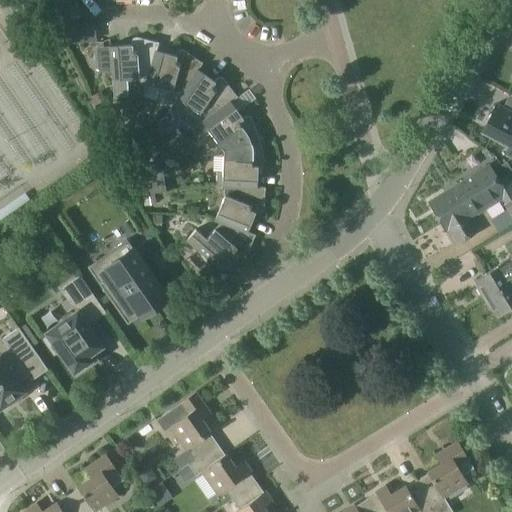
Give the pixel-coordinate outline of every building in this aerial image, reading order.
[(148,78),(156,51),(159,43),(137,38),(136,38),(135,38),(133,39),(132,40),(131,41),(131,42),(131,44),(131,45),(110,47),(114,98),(128,96),(127,81),(148,78)] [(196,69),(198,70),(202,63),(201,62),(200,62),(183,50),(181,49),(180,50),(179,50),(178,51),(177,51),(177,52),(176,55),(156,51),(148,78),(146,84),(180,93),(196,69)] [(180,93),(168,112),(192,128),(230,101),(230,102),(237,97),(236,95),(235,95),(223,78),(222,78),(222,77),(221,77),(220,77),(219,77),(218,77),(217,77),(216,78),(214,81),(198,70),(196,69),(180,93)] [(494,120),(485,134),(506,153),(511,156),(511,94),(509,91),(501,107),(496,105),(489,117),(494,120)] [(242,117),(230,102),(230,101),(192,128),(190,129),(198,141),(210,132),(223,151),(258,141),(258,138),(257,139),(251,119),(250,118),(249,117),(248,116),(246,116),(245,116),(242,117)] [(217,186),(229,187),(257,188),(257,168),(260,168),(261,167),(262,166),(262,165),(263,164),(263,163),(264,161),(263,160),(258,143),(259,143),(258,141),(223,151),(223,172),(218,172),(217,186)] [(429,202),(442,223),(458,213),(456,209),(494,186),(502,199),(502,200),(504,204),(511,199),(511,184),(506,174),(498,179),(489,165),(429,202)] [(137,193),(165,190),(163,174),(131,178),(137,193)] [(472,218),(502,200),(502,199),(494,186),(456,209),(458,213),(442,223),(446,231),(447,230),(456,244),(479,230),(472,218)] [(265,188),(257,188),(229,187),(214,220),(220,222),(246,233),(247,232),(254,214),(258,214),(259,214),(260,214),(261,213),(262,212),(263,210),(263,209),(263,208),(263,191),(265,191),(265,188)] [(255,236),(247,232),(246,233),(220,222),(205,238),(195,229),(186,240),(223,272),(235,257),(236,258),(238,259),(239,259),(241,259),(242,259),(243,258),(245,257),(246,256),(253,238),(254,238),(255,236)] [(126,239),(87,267),(127,324),(129,322),(127,319),(162,295),(164,298),(166,297),(126,239)] [(511,255),(474,279),(478,286),(478,289),(481,294),(484,295),(485,297),(511,281),(511,255)] [(470,279),(463,261),(453,265),(450,258),(431,265),(440,290),(470,279)] [(511,281),(485,297),(497,316),(511,306),(511,281)] [(105,313),(87,288),(76,296),(84,308),(78,313),(77,312),(74,314),(70,313),(63,318),(63,322),(47,334),(49,336),(43,340),(54,355),(59,352),(74,373),(89,362),(86,358),(102,347),(86,325),(93,320),(94,321),(105,313)] [(0,407),(4,405),(6,408),(21,398),(19,395),(24,391),(17,380),(26,373),(31,380),(47,369),(18,328),(2,339),(9,349),(0,356),(0,355),(0,407)] [(170,410),(156,420),(164,431),(171,426),(171,427),(194,459),(195,459),(218,443),(200,419),(211,412),(196,391),(180,401),(181,402),(170,410)] [(419,481),(438,511),(454,511),(445,497),(468,482),(463,473),(471,468),(455,441),(433,454),(441,468),(419,481)] [(188,464),(195,474),(201,470),(203,473),(219,495),(226,490),(234,500),(258,483),(244,463),(236,468),(218,444),(218,443),(195,459),(194,459),(188,464)] [(68,497),(78,511),(92,511),(117,495),(112,488),(123,480),(106,456),(87,470),(93,479),(68,497)] [(195,474),(188,464),(177,471),(184,482),(195,474)] [(420,511),(438,511),(419,481),(394,497),(387,487),(367,500),(374,511),(419,511),(420,511)] [(258,483),(234,500),(240,510),(236,511),(266,511),(263,508),(272,501),(258,483)] [(78,511),(68,497),(46,511),(44,511),(39,504),(26,511),(78,511)] [(374,511),(367,500),(348,511),(374,511)]
